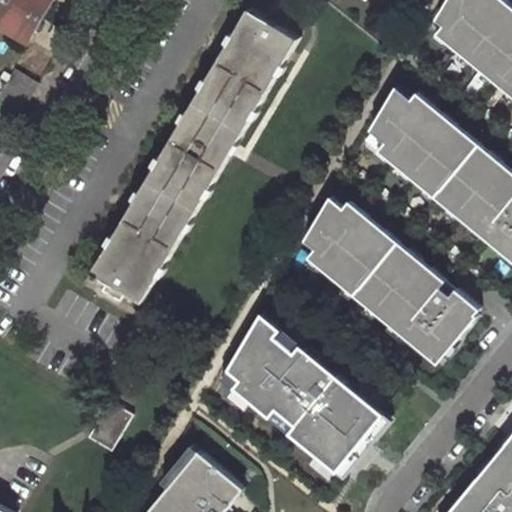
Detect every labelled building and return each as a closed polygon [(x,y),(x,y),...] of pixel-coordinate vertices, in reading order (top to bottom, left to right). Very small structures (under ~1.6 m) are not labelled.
[(0,27),(28,44),(43,18),(14,0),(9,0),(0,16),(0,27)] [(0,0),(0,16),(9,0),(0,0)] [(14,0),(43,18),(53,0),(14,0)] [(440,32),(511,91),(511,1),(510,0),(450,0),(440,18),(447,23),(440,32)] [(263,15),(282,26),(291,13),(286,4),(263,15)] [(302,37),(282,26),(263,15),(251,9),(97,272),(107,278),(125,289),(147,301),(302,37)] [(32,98),(41,84),(18,71),(10,84),(32,98)] [(32,98),(10,84),(0,99),(24,113),(32,98)] [(382,149),(511,255),(511,164),(421,90),(416,97),(400,84),(374,128),(389,140),(382,149)] [(312,255),(442,362),(482,314),(480,312),(484,307),(460,287),(455,293),(444,285),(450,278),(353,199),(348,206),(334,194),(308,238),(319,247),(312,255)] [(107,278),(101,288),(119,299),(125,289),(107,278)] [(286,327),(267,310),(233,367),(244,378),(238,385),(275,416),(282,409),(299,424),(293,431),(319,453),(342,471),(391,413),(305,342),(299,349),(281,334),(286,327)] [(135,414),(111,401),(91,437),(115,450),(135,414)] [(511,511),(511,436),(449,511),(511,511)] [(172,485),(150,511),(226,511),(248,486),(195,443),(165,480),(172,485)]
